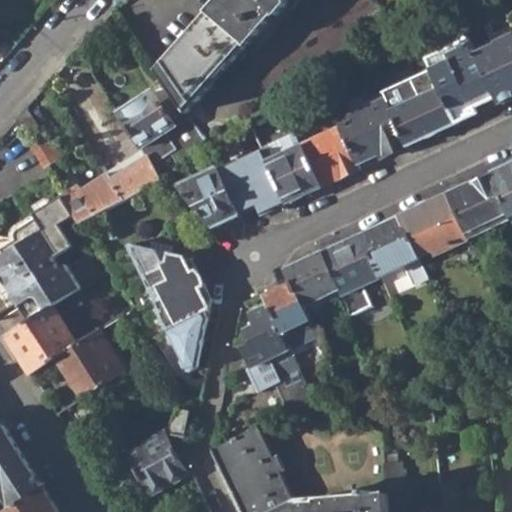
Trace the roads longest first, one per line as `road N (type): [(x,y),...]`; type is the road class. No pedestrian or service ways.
road 1 (residential): [(511,133),(251,257)]
road 2 (residential): [(0,129),(109,0)]
road 3 (residential): [(0,372),(92,511)]
